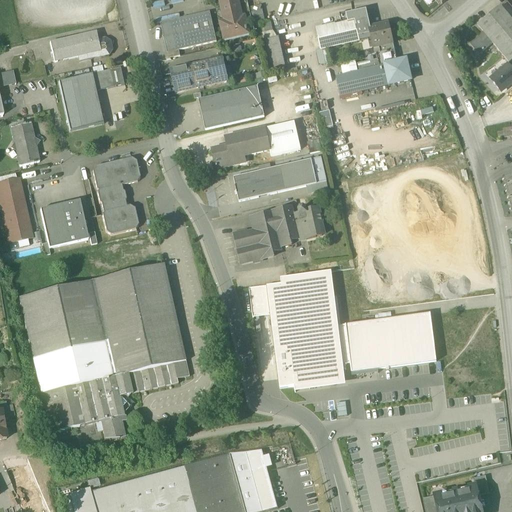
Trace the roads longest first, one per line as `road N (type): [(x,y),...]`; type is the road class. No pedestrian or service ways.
road 1 (residential): [(342,511),(321,435),(292,410),(254,396),(229,297),(167,140)]
road 2 (residential): [(511,358),(500,255),(476,157),(425,43)]
road 3 (residential): [(167,140),(135,0)]
